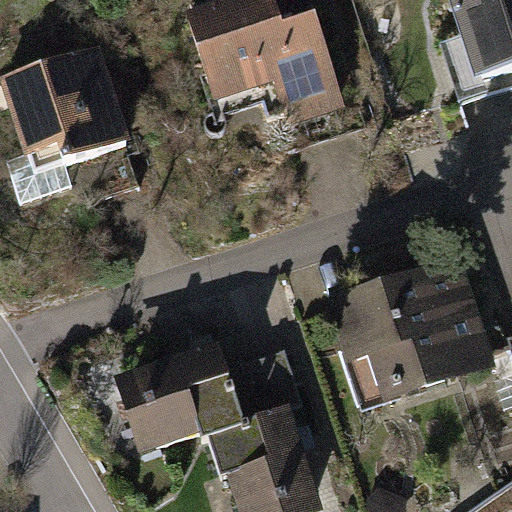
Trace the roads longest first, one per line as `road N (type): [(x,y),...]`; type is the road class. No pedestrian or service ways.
road 1 (residential): [(0,354),(96,314),(511,179)]
road 2 (residential): [(0,396),(67,511)]
